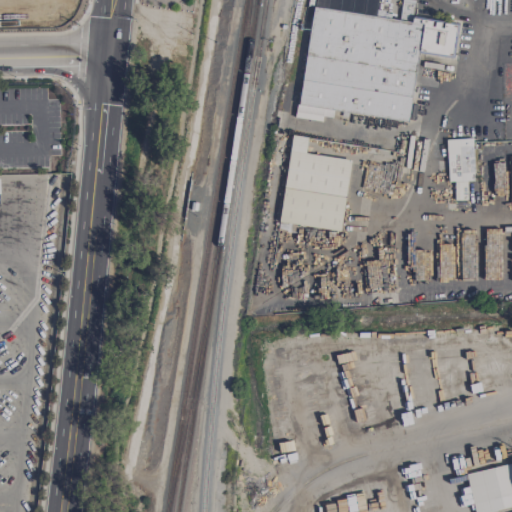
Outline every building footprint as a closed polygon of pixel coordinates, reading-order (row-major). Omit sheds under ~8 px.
[(407,122),(416,54),(452,59),(456,24),(412,18),(411,22),(384,19),(385,12),(376,11),(377,0),(312,0),(297,119),(322,122),(322,117),(331,118),(332,112),(407,122)] [(413,0),(411,0),(400,0),(399,20),(412,22),(413,0)] [(350,160),(304,154),(307,138),(290,136),(278,223),(340,231),(350,160)] [(466,182),(473,181),(472,139),(445,140),(446,183),(453,182),(454,202),(466,201),(466,182)] [(511,464),(466,473),(472,511),(490,511),(511,508),(511,464)]
